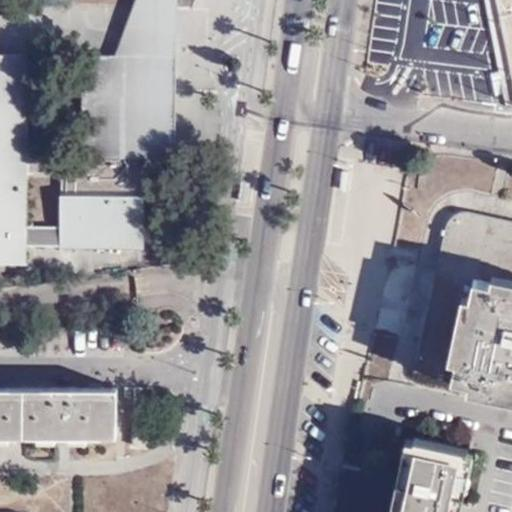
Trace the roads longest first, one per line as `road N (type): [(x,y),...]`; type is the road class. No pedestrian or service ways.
road 1 (secondary): [(269,511),(326,109)]
road 2 (secondary): [(300,0),(246,373)]
road 3 (residential): [(246,373),(0,377)]
road 4 (residential): [(326,109),(511,144)]
road 5 (unknown): [(511,425),(396,401),(381,412),(375,441)]
road 6 (secondary): [(246,373),(224,511)]
